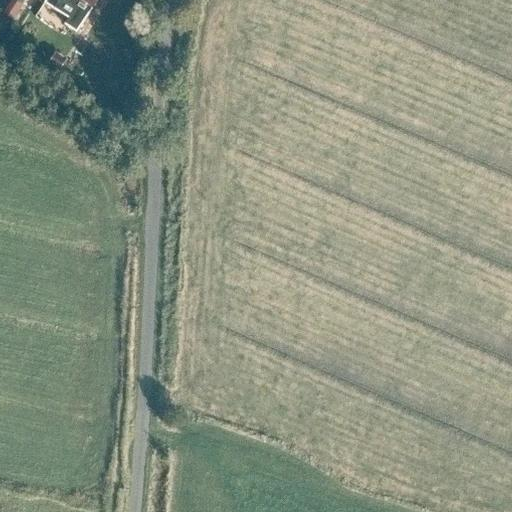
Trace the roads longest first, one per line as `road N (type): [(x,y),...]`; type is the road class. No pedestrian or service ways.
road 1 (residential): [(177,0),(156,261)]
road 2 (track): [(156,261),(133,511)]
